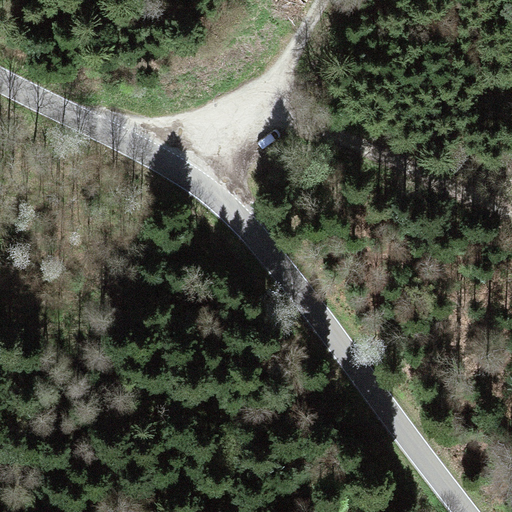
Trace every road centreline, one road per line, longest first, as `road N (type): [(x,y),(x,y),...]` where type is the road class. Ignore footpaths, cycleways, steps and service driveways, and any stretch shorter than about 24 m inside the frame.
road 1 (unclassified): [(0,75),(185,173),(251,231),(347,362),(480,511)]
road 2 (track): [(267,106),(511,217)]
road 3 (track): [(185,173),(267,106),(329,0)]
